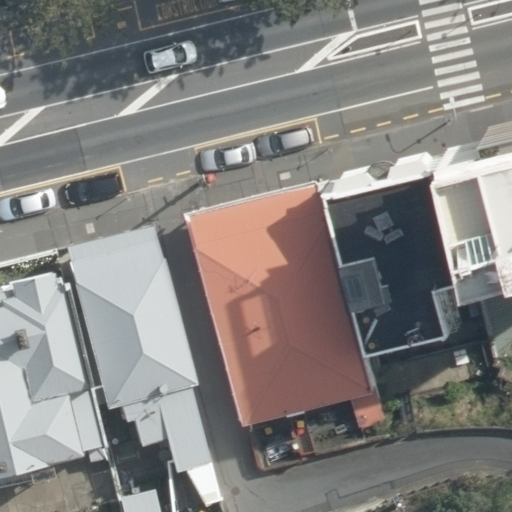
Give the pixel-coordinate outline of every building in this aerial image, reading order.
[(511,123),(450,137),(453,150),(480,269),(511,261),(511,123)] [(346,178),(333,181),(376,346),(466,321),(454,275),(480,269),(453,150),(441,153),(433,145),(403,152),(402,163),(389,166),(380,158),(347,166),(346,178)] [(376,346),(333,181),(331,174),(192,210),(248,421),(387,385),(376,346)] [(156,216),(66,239),(108,402),(119,399),(124,419),(132,417),(139,442),(167,435),(175,467),(211,458),(191,378),(197,377),(156,216)] [(102,441),(52,259),(10,270),(14,285),(6,287),(3,278),(0,278),(0,484),(58,468),(54,454),(102,441)] [(511,261),(480,269),(499,357),(511,363),(511,261)] [(161,511),(156,485),(121,493),(124,511),(161,511)]
